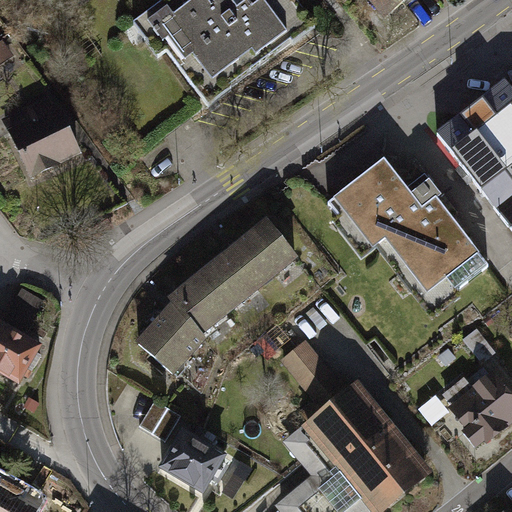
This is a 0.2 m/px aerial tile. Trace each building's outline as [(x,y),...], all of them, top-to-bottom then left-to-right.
[(284,0),(253,22),(236,0),(183,0),(144,28),(164,58),(177,49),(220,110),(329,32),(305,0),(284,0)] [(437,2),(435,0),(359,0),(387,38),(437,2)] [(16,35),(0,44),(0,79),(32,59),(16,35)] [(511,94),(506,86),(440,135),(511,229),(511,94)] [(67,95),(12,128),(48,189),(104,156),(67,95)] [(390,168),(336,209),(376,262),(384,255),(415,296),(428,286),(436,297),(489,258),(431,181),(411,196),(390,168)] [(264,219),(170,296),(174,301),(201,334),(296,256),(264,219)] [(17,305),(38,318),(48,300),(28,288),(17,305)] [(201,334),(174,301),(139,344),(174,375),(205,342),(201,334)] [(59,353),(8,323),(0,336),(0,379),(32,398),(59,353)] [(323,412),(349,391),(310,341),(283,361),(323,412)] [(511,393),(493,370),(445,408),(480,452),(511,426),(511,393)] [(323,412),(284,443),(313,480),(279,507),(277,511),(385,511),(433,476),(360,383),(349,391),(323,412)] [(159,400),(146,426),(172,440),(185,414),(159,400)] [(227,457),(181,429),(157,469),(204,496),(227,457)] [(0,481),(0,511),(42,511),(46,507),(0,481)]
